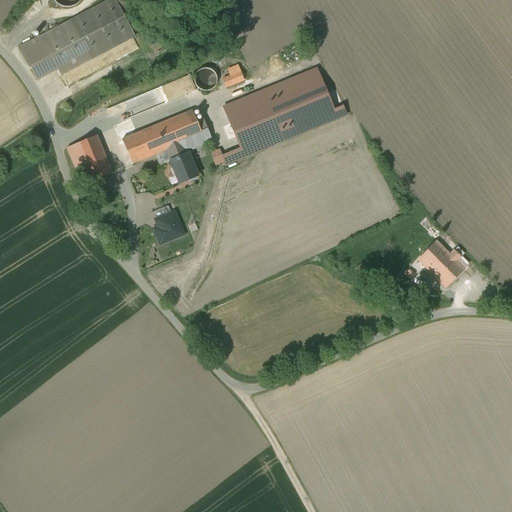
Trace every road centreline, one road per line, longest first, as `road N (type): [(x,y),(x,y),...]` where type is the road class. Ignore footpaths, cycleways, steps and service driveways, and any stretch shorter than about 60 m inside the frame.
road 1 (unclassified): [(511,316),(426,318),(283,380),(241,389),(90,221),(45,107),(0,43)]
road 2 (track): [(241,389),(311,511)]
